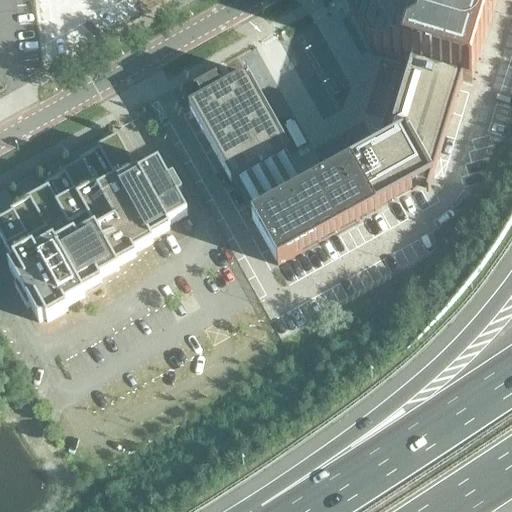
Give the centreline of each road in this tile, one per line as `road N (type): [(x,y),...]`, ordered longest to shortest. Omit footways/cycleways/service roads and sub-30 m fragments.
road 1 (motorway): [(511,282),(295,511)]
road 2 (tertiary): [(0,140),(254,0)]
road 3 (motorway): [(511,377),(306,511)]
